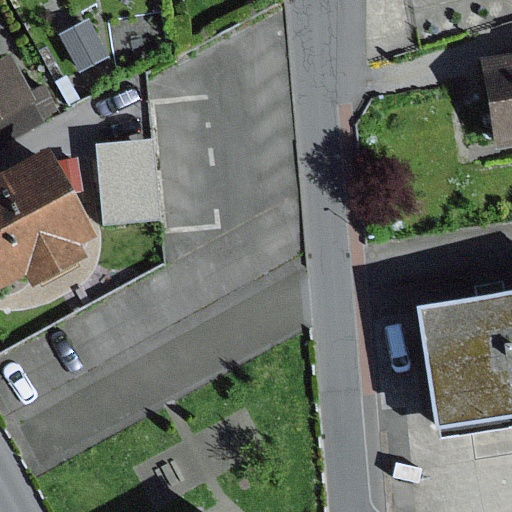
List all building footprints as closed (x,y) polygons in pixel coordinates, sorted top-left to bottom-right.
[(86,22),(56,38),(77,76),(107,60),(86,22)] [(11,58),(0,64),(0,122),(36,104),(11,58)] [(511,58),(477,64),(491,155),(511,152),(511,58)] [(151,138),(87,145),(96,234),(160,228),(151,138)] [(43,160),(0,182),(0,290),(17,282),(26,297),(83,266),(77,253),(90,246),(43,160)] [(511,306),(413,321),(430,440),(511,428),(511,306)]
